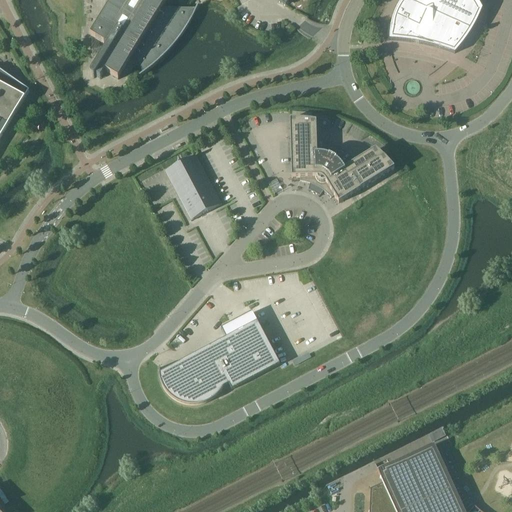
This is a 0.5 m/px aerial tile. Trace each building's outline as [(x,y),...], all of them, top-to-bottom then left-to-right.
[(109,0),(112,2),(90,37),(107,48),(90,76),(90,77),(90,78),(91,78),(91,79),(92,79),(93,79),(94,79),(95,79),(95,78),(96,78),(100,80),(105,73),(118,81),(133,56),(137,64),(143,74),(141,75),(142,76),(151,69),(159,62),(170,51),(179,39),(188,26),(195,13),(197,9),(196,8),(195,10),(184,9),(162,9),(167,0),(109,0)] [(401,0),(396,9),(389,26),(387,44),(412,46),(433,51),(454,58),(466,43),(470,37),(477,25),(481,15),(472,0),(401,0)] [(0,135),(28,92),(0,71),(0,135)] [(418,86),(408,79),(402,87),(412,94),(418,86)] [(331,199),(334,197),(339,205),(394,171),(375,151),(347,168),(340,160),(334,156),(322,153),(316,152),(315,132),(315,123),(289,121),(289,130),(290,163),(291,171),(291,178),(300,178),(300,182),(305,183),(310,184),(308,191),(319,197),(323,191),(327,195),(331,199)] [(221,206),(195,156),(164,172),(191,222),(221,206)] [(224,209),(217,213),(225,230),(232,226),(224,209)] [(279,365),(256,323),(160,374),(160,381),(163,387),(165,392),(169,396),(174,400),(179,404),(187,406),(196,406),(203,404),(209,402),(216,396),(220,392),(222,388),(228,384),(231,390),(279,365)] [(463,511),(433,446),(377,471),(383,484),(371,489),(370,509),(369,511),(463,511)]
